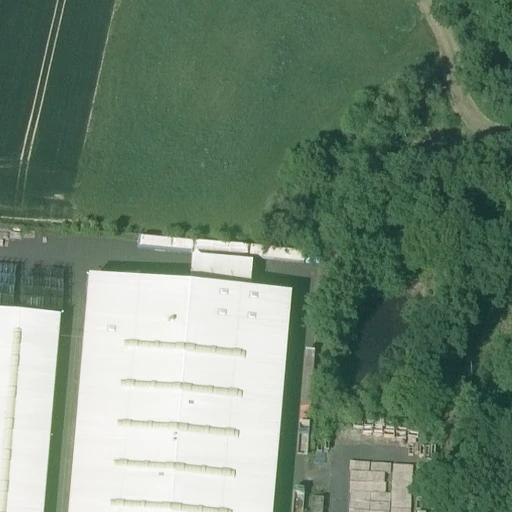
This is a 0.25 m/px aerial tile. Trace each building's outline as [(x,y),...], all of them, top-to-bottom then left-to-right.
[(192,262),(189,292),(251,298),(254,267),(192,262)] [(189,292),(88,284),(68,511),(271,511),(289,301),(251,298),(189,292)] [(42,511),(59,321),(0,316),(0,511),(42,511)] [(382,511),(382,488),(392,488),(391,467),(348,468),(349,511),(382,511)] [(321,511),(322,502),(310,501),(309,511),(321,511)]
